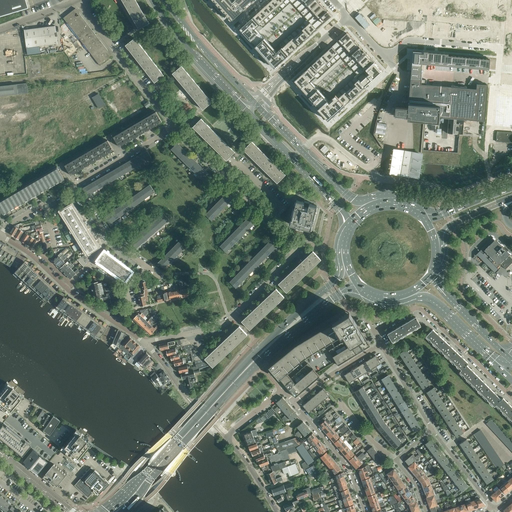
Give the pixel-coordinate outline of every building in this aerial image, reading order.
[(0,0),(0,16),(27,8),(27,9),(28,8),(25,0),(0,0)] [(126,0),(123,2),(127,9),(137,3),(135,0),(126,0)] [(212,0),(229,18),(230,17),(232,20),(254,0),(235,0),(233,2),(230,0),(212,0)] [(274,0),(271,0),(269,2),(276,9),(280,5),(274,0)] [(316,0),(314,0),(310,4),(313,9),(319,3),(316,0)] [(269,2),(265,6),(272,13),(276,9),(269,2)] [(127,9),(131,16),(141,10),(137,3),(127,9)] [(319,3),(313,9),(317,13),(323,7),(319,3)] [(265,6),(261,9),(268,16),(272,13),(265,6)] [(323,7),(317,13),(321,17),(327,11),(323,7)] [(63,18),(80,40),(93,31),(79,13),(77,10),(76,8),(63,18)] [(261,9),(257,13),(264,20),(268,16),(261,9)] [(131,16),(135,22),(145,16),(141,10),(131,16)] [(327,11),(321,17),(325,21),(331,16),(327,11)] [(257,13),(253,17),(260,24),(264,20),(257,13)] [(145,16),(135,22),(139,29),(149,23),(145,16)] [(253,17),(239,29),(268,60),(274,68),(288,55),(282,48),(281,48),(276,53),(255,29),(260,24),(253,17)] [(310,22),(306,26),(312,33),(316,29),(310,22)] [(24,30),(27,48),(58,44),(55,26),(24,30)] [(306,26),(302,30),(308,37),(312,33),(306,26)] [(93,31),(80,40),(100,65),(112,56),(111,55),(111,54),(109,51),(109,52),(95,34),(95,33),(93,30),(93,31)] [(302,30),(298,33),(304,40),(308,37),(302,30)] [(298,33),(294,37),(300,44),(304,40),(298,33)] [(347,33),(338,40),(343,45),(345,43),(351,37),(347,33)] [(294,37),(290,41),(296,48),(300,44),(294,37)] [(351,37),(345,43),(348,47),(355,42),(351,37)] [(125,45),(130,52),(140,44),(135,38),(125,45)] [(290,41),(286,44),(292,51),(296,48),(290,41)] [(355,42),(348,47),(352,51),(358,46),(355,42)] [(130,52),(135,58),(144,51),(140,44),(130,52)] [(286,44),(282,48),(288,55),(292,51),(286,44)] [(332,46),(328,50),(334,57),(338,53),(332,46)] [(358,46),(352,51),(356,56),(362,50),(358,46)] [(328,50),(324,54),(330,61),(334,57),(328,50)] [(362,50),(356,56),(360,60),(366,54),(362,50)] [(135,58),(140,64),(149,57),(144,51),(135,58)] [(413,51),(411,72),(419,73),(420,64),(489,69),(490,59),(448,56),(448,54),(413,51)] [(324,54),(320,57),(326,64),(330,61),(324,54)] [(366,54),(360,60),(364,64),(370,58),(366,54)] [(140,64),(145,70),(154,63),(149,57),(140,64)] [(320,57),(316,61),(322,68),(326,64),(320,57)] [(370,58),(364,64),(368,68),(374,63),(370,58)] [(316,61),(311,65),(318,72),(322,68),(316,61)] [(145,70),(150,76),(159,69),(154,63),(145,70)] [(371,72),(365,78),(369,82),(374,78),(375,77),(382,71),(374,63),(368,68),(371,72)] [(311,65),(308,68),(314,75),(318,72),(311,65)] [(172,73),(178,80),(187,72),(181,66),(172,73)] [(308,68),(294,81),(318,108),(317,109),(328,120),(345,105),(338,98),(335,95),(332,98),(333,99),(329,103),(310,82),(316,77),(314,75),(308,68)] [(159,69),(150,76),(155,83),(164,75),(159,69)] [(178,80),(183,86),(192,78),(187,72),(178,80)] [(110,85),(106,78),(97,83),(101,90),(110,85)] [(183,86),(188,92),(197,84),(192,78),(183,86)] [(410,117),(410,119),(413,119),(413,121),(413,148),(413,153),(420,154),(419,161),(460,165),(462,134),(463,134),(464,120),(477,121),(484,121),(488,85),(477,84),(476,89),(474,89),(467,89),(467,87),(451,86),(451,87),(448,87),(421,85),(422,79),(411,78),(409,104),(412,105),(412,109),(395,107),(395,108),(392,108),(392,113),(395,113),(395,114),(395,116),(410,117)] [(359,79),(354,83),(361,90),(365,87),(359,79)] [(0,96),(28,93),(27,83),(0,86),(0,96)] [(354,83),(350,87),(356,94),(361,90),(354,83)] [(188,92),(193,98),(202,90),(197,84),(188,92)] [(350,87),(346,91),(352,98),(356,94),(350,87)] [(193,98),(198,104),(207,96),(202,90),(193,98)] [(346,91),(342,95),(348,101),(352,98),(346,91)] [(99,94),(93,97),(99,108),(105,105),(99,94)] [(342,95),(338,98),(345,105),(348,101),(342,95)] [(207,96),(198,104),(203,110),(212,102),(207,96)] [(156,112),(150,115),(156,125),(162,122),(156,112)] [(150,115),(144,119),(150,129),(156,125),(150,115)] [(144,119),(138,123),(144,132),(150,129),(144,119)] [(193,127),(198,133),(207,124),(201,119),(193,127)] [(138,123),(132,126),(137,136),(144,132),(138,123)] [(387,125),(377,123),(375,134),(385,136),(387,125)] [(198,133),(204,138),(212,130),(207,124),(198,133)] [(132,126),(126,130),(131,140),(137,136),(132,126)] [(126,130),(120,133),(125,143),(131,140),(126,130)] [(204,138),(210,144),(218,135),(212,130),(204,138)] [(496,142),(511,142),(511,132),(497,131),(496,142)] [(125,143),(120,133),(114,137),(113,137),(119,147),(120,147),(125,143)] [(210,144),(215,149),(223,141),(218,135),(210,144)] [(107,141),(102,144),(107,154),(113,150),(113,151),(114,150),(108,140),(107,140),(107,141)] [(215,149),(221,155),(229,146),(223,141),(215,149)] [(243,150),(249,155),(257,147),(252,141),(243,150)] [(171,149),(176,153),(182,147),(177,143),(171,149)] [(102,144),(95,148),(101,157),(107,154),(102,144)] [(229,146),(221,155),(226,160),(235,152),(229,146)] [(176,153),(180,158),(186,152),(182,147),(176,153)] [(249,155),(255,161),(263,153),(257,147),(249,155)] [(95,148),(89,151),(95,161),(101,157),(95,148)] [(420,154),(413,153),(408,152),(396,150),(392,174),(401,175),(404,176),(416,177),(419,161),(420,154)] [(89,151),(83,155),(89,164),(95,161),(89,151)] [(147,151),(142,154),(146,161),(152,158),(151,157),(151,156),(150,156),(147,151)] [(180,158),(184,162),(190,156),(186,152),(180,158)] [(255,161),(260,167),(269,158),(263,153),(255,161)] [(142,154),(136,157),(141,164),(146,161),(142,154)] [(83,155),(77,158),(83,168),(89,164),(83,155)] [(184,162),(189,167),(195,161),(190,156),(184,162)] [(136,157),(131,160),(135,167),(141,164),(136,157)] [(77,158),(71,162),(77,172),(83,168),(77,158)] [(260,167),(266,172),(274,164),(269,158),(260,167)] [(131,160),(126,163),(130,170),(135,167),(131,160)] [(189,167),(193,171),(199,165),(195,161),(189,167)] [(77,172),(71,162),(65,165),(71,175),(77,172)] [(126,163),(120,166),(125,174),(130,170),(126,163)] [(266,172),(272,178),(280,169),(274,164),(266,172)] [(193,171),(198,175),(204,169),(199,165),(193,171)] [(120,166),(115,169),(119,177),(125,174),(120,166)] [(0,208),(3,214),(64,178),(58,168),(0,202),(0,208)] [(115,169),(110,173),(114,180),(119,177),(115,169)] [(198,175),(202,180),(208,174),(204,169),(198,175)] [(280,169),(272,178),(277,183),(285,175),(280,169)] [(0,174),(0,178),(13,177),(19,188),(23,186),(15,173),(0,174)] [(110,173),(104,176),(109,183),(114,180),(110,173)] [(208,174),(202,180),(207,184),(208,183),(213,178),(208,174)] [(104,176),(99,179),(103,186),(109,183),(104,176)] [(99,179),(93,182),(98,189),(103,186),(99,179)] [(93,182),(88,185),(92,193),(98,189),(93,182)] [(92,193),(88,185),(83,188),(87,196),(92,193)] [(150,185),(145,188),(150,195),(155,192),(154,191),(154,190),(150,185)] [(145,188),(140,192),(145,199),(150,195),(145,188)] [(140,192),(135,196),(140,203),(145,199),(140,192)] [(223,197),(229,203),(233,198),(233,197),(232,197),(227,192),(223,197)] [(135,196),(130,199),(135,206),(140,203),(135,196)] [(223,197),(219,201),(225,207),(229,203),(223,197)] [(130,199),(124,203),(129,210),(135,206),(130,199)] [(297,200),(292,216),(290,224),(310,230),(317,206),(297,200)] [(219,201),(214,206),(220,212),(225,207),(219,201)] [(124,203),(119,206),(124,213),(129,210),(124,203)] [(62,211),(65,217),(75,211),(72,205),(62,211)] [(119,206),(114,210),(119,217),(124,213),(119,206)] [(214,206),(210,210),(216,216),(220,212),(214,206)] [(114,210),(109,214),(114,221),(119,217),(114,210)] [(216,216),(210,210),(205,215),(212,221),(216,216)] [(65,217),(69,223),(79,217),(75,211),(65,217)] [(164,213),(159,217),(165,224),(169,220),(168,219),(169,219),(168,218),(164,213)] [(109,224),(114,221),(109,214),(104,217),(109,224)] [(251,215),(246,220),(252,226),(257,221),(256,220),(255,219),(255,220),(251,215)] [(69,223),(73,229),(83,223),(79,217),(69,223)] [(159,217),(154,222),(160,228),(165,224),(159,217)] [(252,226),(246,220),(242,224),(248,230),(252,226)] [(150,226),(155,232),(160,228),(154,222),(150,226)] [(73,229),(77,235),(86,229),(83,223),(73,229)] [(248,230),(242,224),(238,228),(244,234),(248,230)] [(10,233),(14,236),(19,229),(14,226),(10,233)] [(150,226),(145,230),(150,236),(155,232),(150,226)] [(244,234),(238,228),(233,233),(239,239),(244,234)] [(19,229),(14,236),(19,239),(24,232),(22,230),(19,229)] [(77,235),(80,241),(90,235),(86,229),(77,235)] [(145,230),(140,234),(146,240),(150,236),(145,230)] [(21,240),(25,243),(30,236),(30,235),(25,233),(21,240)] [(239,239),(233,233),(229,237),(235,243),(239,239)] [(140,234),(135,238),(141,244),(146,240),(140,234)] [(80,241),(84,247),(94,241),(90,235),(80,241)] [(25,243),(30,246),(35,239),(31,237),(30,236),(25,243)] [(235,243),(229,237),(225,242),(231,248),(235,243)] [(141,244),(135,238),(131,242),(136,248),(141,244)] [(269,242),(275,248),(279,244),(279,243),(278,242),(273,238),(269,242)] [(35,239),(30,246),(35,249),(40,240),(38,239),(37,240),(35,239)] [(4,243),(5,243),(3,242),(2,243),(0,241),(0,259),(11,266),(19,252),(18,251),(18,252),(15,250),(16,250),(15,249),(12,248),(12,247),(11,247),(8,246),(8,245),(7,245),(4,243)] [(94,241),(84,247),(88,253),(87,253),(88,253),(98,247),(97,247),(94,241)] [(180,241),(176,245),(182,251),(186,247),(185,246),(185,245),(180,241)] [(231,248),(225,242),(220,246),(226,252),(231,248)] [(269,242),(265,246),(271,252),(275,248),(269,242)] [(495,242),(481,256),(485,260),(490,254),(493,257),(505,269),(511,262),(511,258),(508,254),(498,243),(497,244),(495,242)] [(176,245),(171,249),(177,255),(182,251),(176,245)] [(265,246),(260,251),(266,257),(271,252),(265,246)] [(171,249),(167,254),(173,260),(177,255),(171,249)] [(260,251),(256,255),(262,261),(266,257),(260,251)] [(313,251),(307,257),(315,265),(321,260),(313,251)] [(97,261),(101,264),(108,254),(104,252),(102,254),(99,252),(93,260),(96,262),(97,261)] [(52,261),(56,264),(65,256),(63,254),(60,257),(58,255),(52,261)] [(101,264),(108,269),(115,259),(108,254),(101,264)] [(167,254),(162,258),(169,264),(173,260),(167,254)] [(256,255),(252,260),(258,266),(262,261),(256,255)] [(65,256),(56,264),(59,268),(65,262),(63,260),(66,258),(65,256)] [(307,257),(301,262),(309,271),(315,265),(307,257)] [(169,264),(162,258),(158,263),(164,269),(169,264)] [(108,269),(115,274),(121,265),(115,259),(108,269)] [(252,260),(247,264),(253,270),(258,266),(252,260)] [(60,269),(63,272),(72,264),(70,262),(68,265),(66,263),(60,269)] [(301,262),(296,267),(304,276),(309,271),(301,262)] [(15,272),(19,275),(27,266),(26,267),(24,266),(25,265),(24,263),(15,272)] [(63,272),(67,276),(73,270),(71,268),(74,266),(72,264),(63,272)] [(247,264),(243,269),(249,275),(253,270),(247,264)] [(115,274),(121,279),(128,270),(121,265),(115,274)] [(19,275),(22,279),(31,270),(31,269),(29,271),(28,269),(29,268),(27,266),(19,275)] [(296,267),(290,273),(298,281),(304,276),(296,267)] [(73,270),(67,276),(70,279),(79,271),(77,269),(74,272),(73,270)] [(243,269),(238,273),(245,279),(249,275),(243,269)] [(22,279),(26,282),(34,273),(33,274),(31,272),(32,271),(31,270),(22,279)] [(128,270),(121,279),(125,282),(124,283),(127,285),(133,278),(130,275),(132,273),(128,270)] [(26,282),(29,285),(38,276),(37,277),(35,276),(36,274),(34,273),(26,282)] [(238,273),(234,278),(240,284),(245,279),(238,273)] [(290,273),(284,278),(292,287),(298,281),(290,273)] [(29,285),(33,288),(41,279),(40,280),(38,279),(40,278),(38,276),(29,285)] [(236,288),(240,284),(234,278),(230,282),(236,288)] [(292,287),(284,278),(278,284),(286,292),(292,287)] [(33,288),(36,292),(45,283),(45,282),(44,283),(42,282),(43,281),(41,279),(33,288)] [(91,283),(95,300),(103,298),(103,300),(110,298),(109,293),(104,294),(101,283),(98,283),(97,282),(91,283)] [(36,292),(40,295),(48,286),(47,287),(46,285),(47,284),(45,283),(36,292)] [(40,295),(44,298),(52,289),(51,290),(49,289),(50,287),(48,286),(40,295)] [(52,289),(44,298),(47,302),(56,293),(55,292),(54,293),(53,292),(54,291),(52,289)] [(276,289),(270,294),(278,303),(284,297),(276,289)] [(164,301),(162,291),(156,292),(158,303),(164,301)] [(138,295),(140,306),(147,305),(146,301),(148,301),(147,295),(145,296),(145,293),(144,293),(138,295)] [(270,294),(265,299),(273,308),(278,303),(270,294)] [(56,307),(60,310),(67,301),(66,302),(64,301),(65,300),(63,298),(56,307)] [(265,299),(259,305),(267,313),(273,308),(265,299)] [(60,310),(64,313),(71,304),(70,305),(68,304),(69,303),(67,301),(60,310)] [(64,313),(68,316),(75,307),(74,307),(73,308),(72,307),(73,306),(71,304),(64,313)] [(259,305),(253,310),(261,319),(267,313),(259,305)] [(68,316),(72,319),(78,310),(77,311),(76,310),(77,308),(75,307),(68,316)] [(133,319),(137,322),(147,311),(146,310),(145,309),(140,310),(141,312),(142,313),(140,315),(139,313),(133,319)] [(72,319),(76,322),(82,313),(82,312),(81,314),(80,312),(80,311),(78,310),(72,319)] [(253,310),(247,316),(255,324),(261,319),(253,310)] [(137,322),(140,325),(145,320),(147,318),(145,316),(148,313),(147,311),(137,322)] [(370,346),(349,312),(295,346),(269,367),(279,380),(280,379),(295,397),(320,377),(313,368),(295,384),(287,373),(304,358),(340,336),(347,346),(343,349),(344,350),(333,357),(338,366),(370,346)] [(76,322),(80,324),(86,315),(85,317),(83,315),(84,314),(82,313),(76,322)] [(80,324),(84,327),(90,318),(89,319),(87,318),(88,317),(86,315),(80,324)] [(255,324),(247,316),(242,321),(250,330),(255,324)] [(140,325),(144,329),(154,318),(152,317),(147,322),(145,320),(140,325)] [(407,322),(402,325),(406,334),(412,330),(412,331),(415,329),(420,325),(416,317),(410,320),(409,319),(407,321),(407,322)] [(84,327),(87,330),(94,321),(93,322),(91,321),(92,320),(90,318),(84,327)] [(144,329),(147,332),(152,326),(150,324),(155,319),(154,318),(144,329)] [(87,330),(91,333),(98,324),(97,325),(95,324),(96,323),(94,321),(87,330)] [(152,326),(147,332),(150,335),(161,324),(159,323),(154,328),(152,326)] [(91,333),(95,336),(102,327),(101,327),(101,328),(99,327),(100,325),(98,324),(91,333)] [(393,330),(387,334),(392,342),(398,338),(398,339),(401,338),(401,337),(406,334),(402,325),(396,329),(395,328),(393,329),(393,330)] [(233,331),(241,340),(247,335),(239,326),(233,331)] [(102,327),(95,336),(99,339),(106,330),(105,330),(104,331),(103,329),(104,328),(102,327)] [(111,346),(116,351),(129,336),(125,334),(126,334),(118,329),(113,342),(111,346)] [(438,347),(445,341),(440,336),(440,335),(438,333),(438,334),(433,329),(426,336),(431,341),(433,343),(438,347)] [(228,337),(236,345),(241,340),(233,331),(228,337)] [(141,346),(129,336),(116,351),(115,352),(126,360),(128,359),(129,360),(141,346)] [(222,342),(230,351),(236,345),(228,337),(222,342)] [(174,341),(159,344),(160,347),(159,348),(160,349),(161,350),(161,351),(169,349),(169,346),(175,344),(174,341)] [(445,341),(438,347),(443,352),(445,354),(450,359),(456,352),(451,347),(452,346),(450,344),(449,345),(445,341)] [(216,348),(224,356),(230,351),(222,342),(216,348)] [(191,353),(196,349),(192,345),(184,346),(185,348),(186,352),(189,351),(191,353)] [(210,353),(219,362),(224,356),(216,348),(210,353)] [(399,354),(403,359),(409,354),(408,352),(409,351),(407,348),(399,354)] [(211,365),(205,359),(196,349),(191,353),(193,362),(195,361),(196,366),(197,369),(199,368),(211,365)] [(456,352),(450,359),(455,363),(455,364),(457,366),(457,365),(462,370),(460,371),(468,363),(463,358),(464,357),(462,355),(461,356),(456,352)] [(137,362),(135,364),(138,368),(141,365),(144,368),(151,361),(148,359),(151,356),(147,353),(137,362)] [(205,359),(211,365),(213,367),(219,362),(210,353),(205,359)] [(403,359),(406,364),(413,359),(411,357),(412,356),(411,353),(409,354),(403,359)] [(376,355),(371,358),(377,369),(378,368),(376,366),(381,364),(376,355)] [(371,358),(366,361),(373,371),(377,369),(371,358)] [(406,364),(409,369),(416,364),(414,362),(416,361),(414,358),(413,359),(406,364)] [(366,361),(362,364),(367,372),(371,369),(373,372),(373,371),(366,361)] [(409,369),(413,374),(419,369),(418,366),(419,366),(417,363),(416,364),(409,369)] [(468,363),(460,371),(465,376),(464,377),(466,379),(467,378),(471,383),(478,376),(473,372),(474,371),(472,369),(471,370),(467,365),(468,363)] [(362,364),(358,367),(363,375),(367,372),(362,364)] [(358,367),(353,369),(358,377),(363,375),(358,367)] [(413,374),(416,379),(423,374),(421,371),(422,371),(421,368),(419,369),(413,374)] [(186,378),(188,388),(193,386),(192,383),(196,382),(196,378),(191,379),(191,377),(195,376),(194,373),(200,372),(199,369),(181,373),(182,379),(186,378)] [(353,369),(349,372),(354,380),(358,377),(353,369)] [(160,380),(162,382),(163,385),(170,380),(164,371),(157,375),(157,374),(151,379),(155,384),(160,380)] [(349,383),(354,380),(349,372),(344,375),(349,383)] [(416,379),(420,383),(426,379),(424,376),(426,376),(424,373),(423,374),(416,379)] [(388,375),(382,379),(386,386),(392,382),(388,375)] [(478,376),(471,383),(476,388),(478,390),(483,395),(490,388),(485,383),(486,382),(484,380),(483,381),(478,376)] [(426,379),(420,383),(423,389),(430,384),(428,381),(429,381),(427,378),(426,379)] [(392,382),(386,386),(390,392),(396,388),(392,382)] [(18,394),(10,387),(8,390),(5,387),(0,393),(0,407),(4,411),(6,408),(9,411),(19,399),(16,396),(18,394)] [(363,387),(355,392),(357,396),(366,391),(363,387)] [(427,392),(430,397),(437,393),(435,390),(436,389),(435,387),(427,392)] [(319,392),(325,399),(329,396),(323,388),(319,392)] [(396,388),(390,392),(394,399),(400,395),(396,389),(396,388)] [(490,388),(483,395),(488,399),(487,400),(489,402),(490,401),(494,406),(503,398),(501,399),(496,395),(497,394),(495,392),(494,393),(490,388)] [(366,391),(357,396),(360,401),(368,396),(366,391)] [(315,395),(321,403),(325,399),(319,392),(315,395)] [(430,397),(433,402),(440,398),(438,395),(440,394),(438,392),(437,393),(430,397)] [(311,399),(317,406),(321,403),(315,395),(311,399)] [(400,395),(394,399),(398,405),(404,401),(400,395)] [(368,396),(360,401),(363,405),(371,400),(368,396)] [(280,407),(286,402),(282,397),(276,402),(280,407)] [(433,402),(437,407),(443,403),(442,400),(443,399),(441,397),(440,398),(433,402)] [(503,398),(494,406),(495,406),(496,404),(501,409),(500,409),(503,412),(503,411),(508,416),(511,411),(511,407),(509,405),(510,404),(508,402),(508,403),(503,398)] [(307,402),(313,409),(317,406),(311,399),(307,402)] [(371,400),(363,405),(366,410),(374,405),(371,400)] [(404,401),(398,405),(402,412),(408,408),(404,402),(405,402),(404,401)] [(280,407),(284,412),(290,407),(286,402),(280,407)] [(307,402),(302,406),(309,413),(313,409),(307,402)] [(437,407),(440,412),(447,408),(445,405),(446,404),(445,402),(443,403),(437,407)] [(374,405),(366,410),(368,414),(377,409),(374,405)] [(284,412),(288,416),(294,411),(290,407),(284,412)] [(440,412),(443,417),(450,413),(448,410),(450,409),(448,407),(447,408),(440,412)] [(266,413),(268,419),(276,412),(272,408),(266,413)] [(408,408),(402,412),(406,419),(413,415),(412,414),(412,415),(408,408),(409,408),(408,408)] [(377,409),(368,414),(371,418),(379,413),(377,409)] [(43,427),(44,428),(48,422),(46,421),(49,416),(45,413),(45,412),(42,410),(41,410),(39,412),(40,413),(35,420),(39,422),(36,428),(37,428),(39,423),(44,425),(43,427)] [(294,411),(288,416),(292,421),(298,416),(294,411)] [(443,417),(447,422),(453,418),(452,415),(453,414),(451,412),(450,413),(443,417)] [(379,413),(371,418),(374,423),(382,418),(379,413)] [(413,415),(406,419),(410,425),(417,421),(416,421),(412,415),(413,415)] [(59,421),(53,416),(48,422),(44,428),(42,431),(43,431),(42,432),(45,433),(49,435),(59,421)] [(319,425),(323,429),(329,424),(331,422),(325,416),(320,421),(321,423),(319,425)] [(447,422),(450,427),(457,423),(455,420),(456,419),(455,417),(453,418),(447,422)] [(382,418),(374,423),(377,428),(377,429),(385,422),(382,418)] [(297,427),(301,431),(307,426),(303,421),(297,427)] [(417,421),(410,425),(414,432),(421,428),(420,428),(417,421)] [(388,426),(385,422),(377,429),(381,432),(388,426)] [(450,427),(453,432),(460,428),(458,425),(460,424),(458,422),(457,423),(450,427)] [(323,429),(326,434),(332,428),(329,424),(323,429)] [(1,425),(0,426),(0,438),(1,439),(3,441),(5,442),(8,445),(10,447),(13,450),(15,451),(19,454),(21,456),(30,445),(24,440),(24,441),(23,442),(18,438),(17,438),(2,425),(1,425)] [(301,431),(305,436),(311,431),(307,426),(301,431)] [(391,430),(388,426),(381,432),(384,436),(391,430)] [(460,428),(453,432),(457,437),(464,433),(462,430),(463,429),(461,427),(460,428)] [(326,434),(330,438),(336,433),(332,428),(326,434)] [(245,439),(253,436),(252,433),(256,432),(256,430),(243,433),(244,435),(244,436),(244,438),(245,439)] [(391,430),(384,436),(387,440),(388,440),(395,434),(391,430)] [(307,445),(308,444),(316,437),(313,433),(307,438),(308,439),(303,444),(305,447),(307,445)] [(336,433),(330,438),(334,442),(339,437),(336,433)] [(76,434),(65,447),(68,449),(66,452),(74,458),(76,456),(79,458),(89,445),(86,443),(88,440),(85,438),(84,438),(84,437),(84,436),(81,434),(80,434),(79,436),(76,434)] [(395,434),(388,440),(391,444),(398,438),(395,434)] [(253,436),(245,439),(245,440),(246,442),(247,442),(247,445),(255,442),(258,441),(260,440),(260,438),(255,440),(253,436)] [(316,437),(308,444),(310,445),(312,444),(314,446),(320,441),(316,437)] [(338,447),(344,442),(346,440),(345,438),(342,440),(340,438),(334,443),(338,447)] [(398,438),(391,444),(394,449),(402,442),(398,438)] [(279,452),(279,451),(286,449),(299,445),(293,439),(275,445),(275,446),(276,447),(279,452)] [(425,444),(429,448),(435,444),(432,439),(425,444)] [(460,444),(463,449),(470,444),(467,439),(460,444)] [(320,441),(314,446),(317,450),(323,445),(320,441)] [(338,447),(341,451),(347,446),(344,442),(338,447)] [(251,451),(251,450),(258,448),(258,445),(257,443),(248,445),(249,446),(248,446),(249,448),(250,449),(251,451)] [(286,449),(288,454),(298,451),(296,448),(302,444),(302,443),(299,445),(286,449)] [(296,448),(298,451),(306,461),(302,464),(304,470),(309,467),(308,465),(314,461),(306,450),(304,447),(302,444),(296,448)] [(429,448),(433,453),(439,448),(435,444),(429,448)] [(463,449),(467,454),(473,449),(470,444),(463,449)] [(323,445),(317,450),(317,451),(318,452),(319,452),(321,455),(327,449),(323,445)] [(341,451),(345,455),(351,450),(347,446),(341,451)] [(367,451),(380,466),(385,462),(372,446),(367,451)] [(258,448),(251,450),(251,451),(251,452),(252,453),(253,456),(265,451),(264,449),(260,450),(259,447),(258,448)] [(433,453),(436,458),(443,453),(439,448),(433,453)] [(23,460),(22,461),(38,474),(38,473),(39,473),(48,462),(32,449),(24,459),(23,460)] [(279,451),(280,454),(279,454),(278,453),(269,457),(268,457),(269,460),(270,459),(272,464),(270,465),(270,466),(271,466),(284,461),(286,466),(295,463),(294,461),(291,462),(288,454),(286,449),(279,451)] [(351,450),(345,455),(348,459),(354,454),(352,452),(354,450),(352,449),(351,450)] [(467,454),(470,459),(477,454),(473,449),(467,454)] [(320,457),(324,461),(330,456),(326,452),(320,457)] [(257,461),(268,457),(269,457),(271,456),(270,454),(268,454),(264,456),(263,453),(255,456),(255,457),(255,459),(256,459),(257,461)] [(436,458),(440,463),(446,458),(443,453),(436,458)] [(470,459),(473,464),(480,459),(477,454),(470,459)] [(349,460),(353,464),(361,457),(359,455),(357,457),(355,455),(349,460)] [(405,461),(409,466),(415,461),(417,459),(413,455),(405,461)] [(324,461),(328,466),(334,461),(330,456),(324,461)] [(261,467),(264,472),(269,470),(267,467),(269,466),(268,464),(269,463),(267,457),(259,461),(260,463),(259,464),(260,466),(261,466),(261,467)] [(361,457),(353,464),(356,469),(362,464),(360,461),(362,459),(361,457)] [(440,463),(444,468),(450,463),(446,458),(440,463)] [(473,464),(477,469),(483,464),(480,459),(473,464)] [(284,461),(271,466),(273,471),(274,470),(274,471),(286,466),(284,461)] [(328,466),(331,470),(337,465),(334,461),(328,466)] [(412,471),(418,465),(419,465),(418,463),(417,464),(415,461),(409,466),(408,467),(409,467),(408,468),(409,469),(410,469),(412,471)] [(66,466),(72,471),(75,467),(69,462),(66,466)] [(288,473),(291,476),(299,473),(295,463),(282,468),(284,474),(288,473)] [(444,468),(447,472),(454,468),(450,463),(444,468)] [(54,486),(55,484),(57,486),(67,475),(62,471),(63,471),(60,469),(54,464),(43,477),(54,486)] [(477,469),(480,474),(487,469),(483,464),(477,469)] [(306,469),(310,477),(318,473),(314,465),(306,469)] [(337,465),(331,470),(335,474),(341,469),(337,465)] [(413,473),(415,475),(422,469),(421,467),(420,468),(418,465),(412,471),(412,472),(413,473)] [(80,489),(84,491),(83,492),(89,497),(90,496),(95,490),(100,494),(109,483),(106,480),(106,479),(105,478),(104,477),(103,477),(101,476),(95,470),(94,471),(93,470),(91,467),(88,471),(86,471),(86,473),(85,474),(83,474),(83,476),(82,477),(80,477),(80,479),(75,485),(78,489),(79,489),(80,489)] [(421,483),(429,479),(426,475),(427,474),(433,469),(432,467),(425,473),(418,479),(420,481),(419,481),(421,483)] [(447,472),(451,477),(457,472),(454,468),(447,472)] [(389,479),(397,473),(396,471),(395,469),(394,469),(387,474),(389,476),(388,477),(389,479)] [(418,479),(425,473),(423,471),(424,470),(422,469),(415,475),(416,477),(417,479),(418,479)] [(480,474),(483,479),(490,474),(487,469),(480,474)] [(451,477),(455,482),(461,477),(457,472),(451,477)] [(331,479),(332,481),(344,476),(342,473),(335,475),(335,477),(331,479)] [(393,482),(400,477),(400,476),(399,475),(398,475),(397,473),(389,479),(384,482),(386,484),(389,482),(388,482),(391,480),(393,482)] [(490,474),(483,479),(487,484),(493,479),(490,474)] [(275,476),(269,479),(271,485),(277,482),(283,480),(282,477),(276,479),(275,476)] [(395,487),(403,482),(402,480),(402,479),(401,478),(400,478),(400,477),(393,482),(395,485),(394,486),(395,487)] [(455,482),(458,487),(465,482),(461,477),(455,482)] [(363,484),(365,488),(372,485),(372,483),(378,481),(377,479),(363,484)] [(423,487),(431,484),(429,479),(421,483),(422,483),(422,485),(422,487),(423,487)] [(502,482),(504,484),(509,491),(510,490),(511,489),(511,488),(511,485),(508,481),(506,479),(502,482)] [(399,491),(406,486),(406,485),(405,484),(404,484),(403,482),(395,487),(392,490),(390,491),(392,493),(395,491),(394,490),(397,488),(399,491)] [(465,482),(458,487),(462,492),(468,487),(465,482)] [(509,491),(504,484),(501,486),(499,483),(497,485),(505,494),(507,493),(508,493),(509,492),(509,491)] [(283,485),(272,489),(274,496),(286,492),(286,491),(284,486),(283,485)] [(399,497),(401,496),(409,490),(407,488),(408,488),(407,486),(406,486),(399,491),(401,493),(395,497),(396,499),(399,497)] [(306,490),(296,494),(298,500),(308,496),(308,493),(311,492),(309,487),(306,489),(306,490)] [(378,487),(366,491),(367,495),(375,493),(374,490),(379,489),(378,487)] [(497,490),(495,492),(500,499),(501,498),(503,497),(504,495),(497,487),(496,488),(497,490)] [(336,493),(337,497),(349,492),(348,489),(336,493)] [(425,495),(426,497),(434,495),(435,494),(433,489),(425,492),(426,495),(425,495)] [(500,499),(495,492),(492,489),(490,490),(493,493),(491,496),(496,502),(500,499)] [(403,497),(405,499),(412,495),(411,494),(412,493),(411,492),(410,492),(409,490),(401,496),(402,497),(403,497)] [(369,500),(370,504),(378,501),(377,499),(382,498),(382,497),(385,496),(384,495),(369,500)] [(408,504),(409,504),(416,501),(414,497),(414,496),(413,495),(412,495),(405,499),(408,504)] [(480,498),(476,500),(479,507),(485,505),(480,498)] [(283,505),(285,507),(284,508),(285,508),(285,509),(285,510),(286,510),(286,511),(295,506),(293,504),(299,502),(298,500),(283,505)] [(352,500),(340,504),(341,508),(353,504),(352,500)] [(408,510),(411,509),(418,506),(417,501),(416,501),(409,504),(410,507),(407,508),(408,510)] [(448,501),(446,502),(449,511),(455,511),(454,508),(451,509),(449,503),(448,501)] [(474,509),(471,501),(466,503),(469,511),(474,509)] [(463,504),(460,505),(462,511),(466,511),(468,511),(465,502),(463,503),(463,504)] [(1,510),(2,511),(5,511),(11,506),(7,503),(1,510)] [(384,503),(372,507),(373,511),(381,509),(380,506),(384,505),(384,503)] [(462,511),(460,505),(457,507),(455,503),(453,503),(455,507),(456,511),(462,511)]
